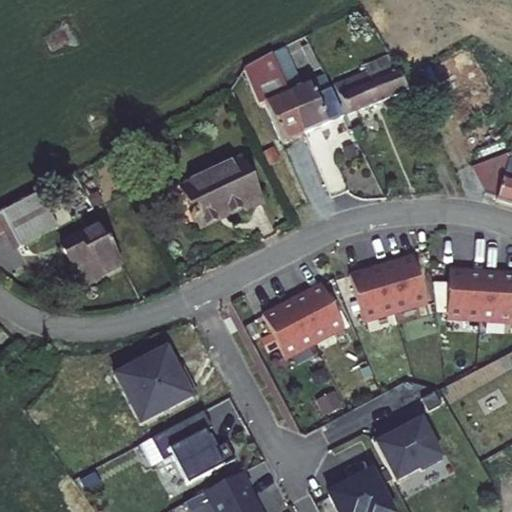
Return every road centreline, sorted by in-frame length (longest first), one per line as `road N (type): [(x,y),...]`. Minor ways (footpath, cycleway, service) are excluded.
road 1 (residential): [(511,222),(439,211),(369,218),(197,298)]
road 2 (residential): [(197,298),(97,330),(49,326),(0,300)]
road 3 (residential): [(197,298),(286,469)]
